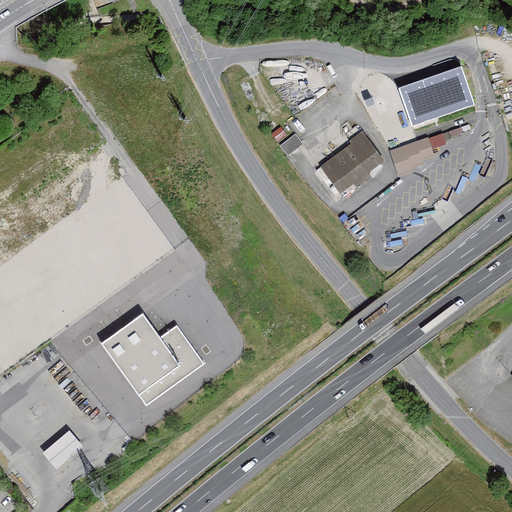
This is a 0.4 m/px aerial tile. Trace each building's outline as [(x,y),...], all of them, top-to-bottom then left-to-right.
[(128,44),(133,62),(161,55),(156,37),(128,44)] [(399,89),(412,127),(475,105),(462,67),(399,89)] [(351,145),(317,171),(338,198),(385,162),(361,132),(349,142),(351,145)] [(289,157),(304,145),(295,134),(280,146),(289,157)] [(428,138),(390,152),(400,180),(415,174),(414,170),(424,166),(423,162),(435,158),(428,138)] [(143,314),(101,344),(146,407),(206,365),(178,326),(160,338),(143,314)] [(42,454),(56,470),(83,447),(70,431),(42,454)]
